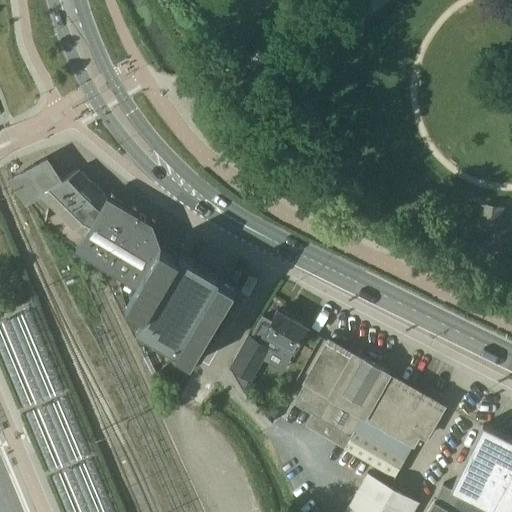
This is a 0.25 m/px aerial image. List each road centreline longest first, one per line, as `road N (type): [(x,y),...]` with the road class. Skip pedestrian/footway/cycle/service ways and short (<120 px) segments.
road 1 (secondary): [(107,97),(155,159),(219,212),(511,360)]
road 2 (track): [(157,98),(198,76),(303,44),(349,16)]
